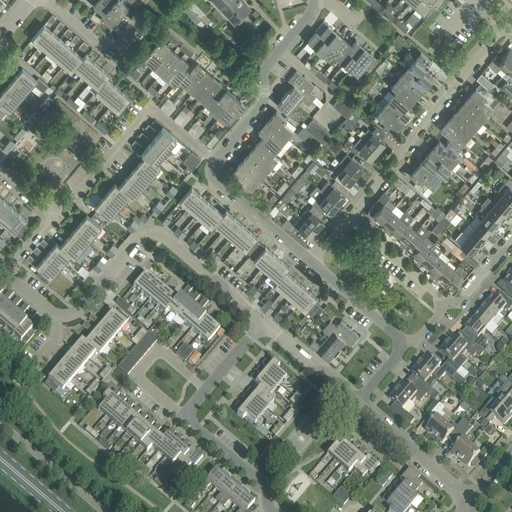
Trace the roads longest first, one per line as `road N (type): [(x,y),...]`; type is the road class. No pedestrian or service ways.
road 1 (residential): [(265,323),(150,235),(67,325),(4,271)]
road 2 (residential): [(342,221),(506,28)]
road 3 (residential): [(265,323),(186,417),(261,483),(270,511)]
road 4 (residential): [(52,215),(144,115),(215,162)]
road 5 (residential): [(215,162),(265,106),(264,68),(313,0)]
road 6 (residential): [(470,500),(359,401)]
road 7 (residential): [(308,261),(221,188),(215,162)]
road 8 (unclassified): [(103,511),(0,424)]
road 9 (residential): [(442,307),(342,221)]
road 10 (residential): [(408,347),(308,261)]
road 11 (residential): [(359,401),(265,323)]
road 12 (residential): [(136,14),(101,48),(47,0)]
